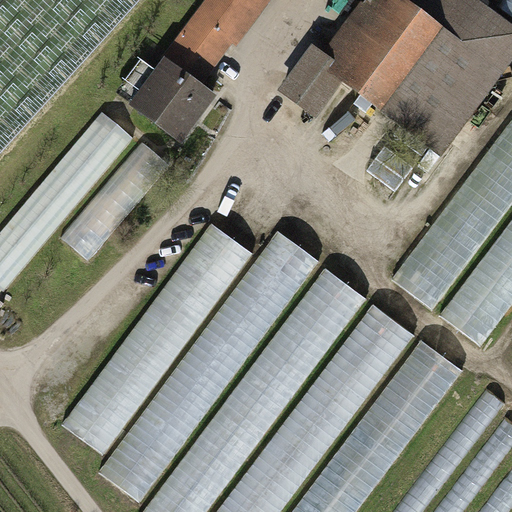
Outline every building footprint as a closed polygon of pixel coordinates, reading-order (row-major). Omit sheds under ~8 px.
[(0,0),(0,158),(143,0),(0,0)] [(212,0),(133,110),(190,151),(227,100),(214,81),(272,0),(382,0),(383,0),(333,69),(321,61),(298,93),(323,111),(348,77),(455,154),(511,73),(511,21),(482,0),(212,0)] [(511,0),(505,0),(502,5),(511,12),(511,0)] [(0,235),(0,289),(3,292),(131,140),(102,115),(0,235)] [(511,125),(395,280),(433,309),(511,205),(511,125)] [(141,144),(61,238),(90,262),(170,169),(141,144)] [(511,222),(441,317),(482,347),(511,307),(511,222)] [(65,427),(104,456),(251,256),(212,228),(65,427)] [(99,473),(140,503),(318,264),(278,234),(99,473)] [(145,511),(209,511),(366,302),(325,272),(145,511)] [(219,511),(281,511),(412,338),(372,309),(219,511)] [(293,511),(357,511),(463,374),(422,343),(293,511)] [(397,511),(423,511),(505,405),(489,393),(397,511)] [(436,511),(462,511),(511,447),(511,417),(509,415),(436,511)] [(511,474),(481,511),(509,511),(511,510),(511,474)]
